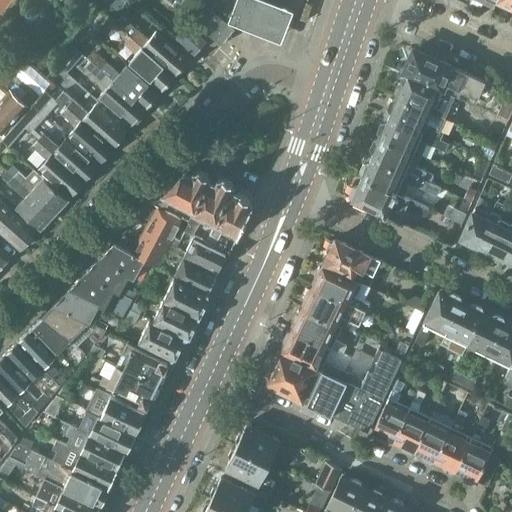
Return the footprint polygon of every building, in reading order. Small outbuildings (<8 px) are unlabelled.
[(216,40),(223,45),(224,44),(222,43),(233,29),(235,30),(236,29),(229,23),(227,22),(230,19),(234,14),(238,15),(243,0),(206,0),(191,20),(211,36),(216,40)] [(299,12),(267,0),(243,0),(238,15),(234,14),(230,19),(288,41),(299,12)] [(176,37),(195,54),(207,40),(189,23),(176,37)] [(123,30),(176,75),(189,60),(156,31),(149,40),(133,26),(131,29),(127,25),(123,30)] [(162,91),(176,75),(123,30),(119,34),(127,41),(125,43),(137,54),(129,62),(162,91)] [(7,46),(0,55),(0,63),(14,76),(27,61),(7,46)] [(414,49),(404,73),(452,95),(455,87),(487,101),(495,85),(414,49)] [(94,64),(146,109),(160,93),(127,65),(120,73),(108,63),(106,65),(99,59),(94,64)] [(146,109),(94,64),(91,60),(85,67),(108,87),(100,96),(97,99),(99,101),(130,128),(133,124),(134,123),(138,123),(145,115),(144,111),(146,109)] [(399,94),(398,96),(432,111),(438,98),(451,103),(454,96),(452,95),(404,73),(403,75),(405,82),(400,83),(397,90),(399,94)] [(11,91),(0,103),(0,132),(1,134),(35,96),(28,89),(20,99),(11,91)] [(497,114),(508,119),(511,110),(511,93),(508,91),(497,114)] [(65,104),(67,106),(113,147),(118,142),(121,141),(125,137),(125,133),(127,131),(130,128),(99,101),(96,105),(88,113),(63,92),(55,101),(62,107),(65,104)] [(432,111),(398,96),(397,98),(393,100),(389,107),(392,111),(389,117),(397,120),(397,118),(407,123),(406,125),(416,130),(417,128),(442,139),(443,131),(439,129),(444,116),(432,111)] [(113,147),(67,106),(61,113),(77,126),(69,135),(100,162),(113,147)] [(397,120),(389,117),(387,122),(382,123),(379,130),(381,135),(380,137),(415,152),(422,155),(427,143),(445,151),(449,143),(442,139),(417,128),(416,130),(406,125),(407,123),(397,118),(397,120)] [(38,140),(85,179),(98,165),(67,138),(59,147),(44,134),(38,140)] [(415,152),(380,137),(380,139),(375,140),(372,147),(374,152),(372,157),(431,183),(434,175),(416,167),(422,155),(415,152)] [(85,179),(38,140),(32,147),(48,160),(40,169),(71,195),(85,179)] [(496,145),(490,142),(488,147),(486,146),(485,149),(493,152),(496,145)] [(431,183),(372,157),(369,162),(365,164),(362,171),(364,175),(363,177),(397,192),(397,193),(404,196),(410,184),(437,196),(441,188),(431,183)] [(491,161),(481,157),(474,174),(484,178),(491,161)] [(490,174),(509,183),(511,175),(511,172),(494,164),(490,174)] [(20,170),(14,176),(54,213),(59,209),(60,210),(69,201),(67,199),(68,198),(45,176),(37,185),(20,170)] [(184,173),(162,195),(154,204),(165,210),(171,200),(193,212),(192,213),(193,213),(209,181),(207,176),(208,176),(199,172),(194,174),(193,173),(192,177),(184,173)] [(54,213),(14,176),(9,181),(25,197),(17,206),(41,228),(41,227),(43,229),(52,219),(50,218),(54,213)] [(397,192),(363,177),(359,186),(354,188),(351,195),(353,199),(353,200),(406,225),(413,211),(428,219),(432,210),(404,196),(397,193),(397,192)] [(190,222),(185,231),(193,236),(202,218),(215,225),(232,191),(234,188),(233,188),(232,184),(223,179),(223,180),(219,181),(218,180),(216,185),(209,182),(209,181),(193,213),(189,221),(190,222)] [(215,225),(206,242),(214,246),(217,239),(218,240),(223,229),(238,237),(252,207),(251,206),(248,200),(249,200),(232,191),(215,225)] [(0,232),(20,250),(36,233),(0,200),(0,232)] [(475,244),(484,249),(498,219),(499,219),(506,206),(498,202),(491,215),(475,207),(462,238),(464,239),(465,243),(471,245),(475,244)] [(154,204),(145,213),(146,217),(151,220),(133,252),(153,264),(157,266),(167,247),(173,236),(180,240),(182,236),(179,235),(182,230),(178,228),(182,220),(165,210),(154,204)] [(496,255),(504,259),(511,243),(511,225),(499,219),(498,219),(484,249),(485,249),(486,253),(492,256),(496,255)] [(177,248),(175,252),(184,257),(218,274),(221,268),(224,267),(227,261),(225,258),(226,255),(193,239),(186,253),(177,248)] [(373,275),(380,260),(336,239),(335,240),(331,241),(328,248),(329,252),(329,254),(324,264),(367,285),(370,286),(374,279),(373,275)] [(115,242),(100,258),(135,277),(143,263),(151,268),(153,264),(133,252),(115,242)] [(175,252),(167,247),(163,254),(177,261),(178,258),(182,261),(175,275),(209,292),(213,290),(217,282),(216,278),(218,274),(184,257),(175,252)] [(0,268),(11,258),(0,249),(0,268)] [(100,258),(84,274),(120,292),(128,278),(136,282),(138,278),(135,277),(100,258)] [(313,286),(348,302),(365,311),(370,301),(362,297),(367,285),(324,264),(324,265),(319,266),(316,273),(318,277),(313,286)] [(84,274),(69,289),(105,307),(113,292),(121,297),(123,293),(120,292),(84,274)] [(174,278),(164,300),(199,317),(209,298),(208,298),(208,294),(174,278)] [(307,298),(303,307),(337,324),(352,331),(356,333),(360,324),(365,311),(348,302),(313,286),(313,287),(309,288),(306,295),(307,298)] [(105,307),(69,289),(54,305),(90,322),(97,308),(106,312),(108,309),(105,307)] [(432,327),(446,334),(462,301),(461,301),(459,297),(453,294),(449,295),(440,290),(415,341),(422,345),(432,327)] [(427,303),(415,298),(411,306),(424,311),(427,303)] [(150,319),(150,320),(187,338),(190,336),(199,317),(164,300),(153,321),(150,319)] [(462,354),(467,344),(483,312),(482,311),(481,307),(474,304),(470,305),(462,301),(446,334),(441,344),(462,354)] [(54,305),(45,314),(70,340),(77,346),(89,334),(96,342),(106,330),(90,322),(54,305)] [(351,335),(352,331),(337,324),(303,307),(302,308),(299,310),(295,316),(297,320),(292,329),(327,346),(331,348),(342,352),(347,345),(336,339),(339,330),(347,333),(346,334),(351,335)] [(424,311),(415,309),(405,331),(414,334),(424,311)] [(467,344),(489,355),(504,322),(502,318),(496,315),(491,316),(483,312),(467,344)] [(45,314),(30,329),(55,355),(63,347),(78,362),(86,355),(77,346),(70,340),(45,314)] [(187,338),(150,320),(139,342),(173,358),(176,356),(185,337),(186,338),(187,338)] [(489,355),(511,366),(511,363),(511,326),(504,322),(489,355)] [(55,355),(30,329),(18,341),(57,381),(63,376),(50,363),(56,356),(55,355)] [(316,367),(360,387),(364,379),(326,362),(331,348),(327,346),(292,329),(292,330),(288,331),(285,338),(286,342),(282,351),(316,367)] [(414,334),(405,331),(400,341),(409,345),(414,334)] [(18,341),(5,354),(32,381),(38,374),(51,387),(57,381),(18,341)] [(127,344),(117,366),(158,385),(168,364),(127,344)] [(264,382),(332,414),(368,431),(383,399),(402,359),(383,350),(373,372),(369,371),(364,380),(360,388),(316,367),(282,351),(279,349),(264,382)] [(374,357),(360,350),(356,359),(370,366),(374,357)] [(32,381),(5,354),(0,358),(0,372),(19,393),(33,406),(38,412),(50,399),(32,381)] [(443,366),(432,361),(429,368),(440,374),(443,366)] [(158,385),(117,366),(107,387),(147,407),(158,385)] [(476,381),(454,371),(450,379),(472,389),(476,381)] [(38,412),(33,406),(19,393),(0,372),(0,399),(6,406),(13,399),(26,412),(19,419),(26,427),(38,412)] [(397,379),(392,391),(399,394),(404,383),(397,379)] [(135,433),(145,411),(97,388),(86,409),(94,413),(101,417),(135,433)] [(413,401),(420,404),(426,393),(418,390),(413,401)] [(410,408),(409,408),(407,411),(395,406),(397,402),(396,401),(399,394),(392,391),(373,431),(382,435),(384,439),(389,442),(393,440),(394,441),(410,408)] [(57,395),(45,411),(55,416),(64,398),(57,395)] [(433,411),(441,414),(446,403),(439,399),(433,411)] [(431,418),(430,418),(430,417),(428,421),(416,415),(421,405),(420,404),(413,401),(410,408),(394,441),(402,445),(404,449),(410,451),(414,450),(415,451),(431,418)] [(18,438),(8,428),(0,419),(0,413),(4,409),(0,405),(0,431),(2,434),(13,444),(18,438)] [(86,409),(79,406),(75,415),(95,424),(90,433),(126,451),(135,433),(101,417),(94,413),(86,409)] [(454,420),(462,424),(467,412),(459,409),(454,420)] [(454,420),(441,414),(433,411),(430,418),(431,418),(415,451),(423,455),(425,458),(430,461),(434,460),(435,460),(451,428),(451,427),(454,420)] [(511,414),(510,413),(502,430),(508,433),(511,426),(511,425),(511,414)] [(472,437),(456,470),(464,474),(466,478),(472,481),(476,480),(478,480),(492,451),(479,445),(480,441),(488,423),(486,422),(488,417),(483,415),(481,419),(480,419),(472,437)] [(81,452),(118,469),(126,451),(90,433),(62,420),(57,429),(66,434),(71,436),(67,445),(81,452)] [(458,431),(462,424),(454,420),(451,427),(451,428),(435,460),(444,464),(445,468),(451,471),(455,470),(456,470),(472,437),(458,431)] [(238,443),(236,446),(271,462),(281,440),(247,424),(243,433),(242,433),(239,434),(236,440),(237,443),(238,443)] [(0,443),(8,452),(13,444),(2,434),(0,431),(0,443)] [(45,479),(64,488),(101,505),(109,487),(73,470),(45,457),(18,443),(7,460),(45,479)] [(271,462),(236,446),(235,448),(231,449),(228,455),(230,458),(230,459),(226,468),(260,485),(265,488),(267,484),(262,481),(271,462)] [(493,448),(492,451),(478,480),(487,485),(496,466),(502,463),(493,448)] [(81,452),(73,470),(109,487),(118,469),(81,452)] [(327,468),(322,478),(334,484),(339,474),(327,468)] [(335,511),(336,509),(341,511),(351,511),(363,487),(362,486),(361,483),(354,479),(350,481),(341,476),(337,486),(324,511),(335,511)] [(212,497),(211,499),(237,511),(251,511),(255,505),(251,503),(256,493),(222,477),(217,486),(213,487),(210,493),(212,497)] [(46,501),(56,506),(68,511),(97,511),(101,505),(64,488),(45,479),(36,497),(46,501)] [(376,511),(384,497),(383,496),(382,493),(375,489),(371,491),(363,487),(351,511),(376,511)] [(376,511),(402,511),(405,508),(405,507),(404,506),(403,503),(396,499),(392,501),(384,497),(376,511)] [(237,511),(211,499),(210,502),(209,501),(206,503),(203,509),(204,511),(237,511)] [(306,511),(320,511),(322,508),(311,503),(306,511)]
